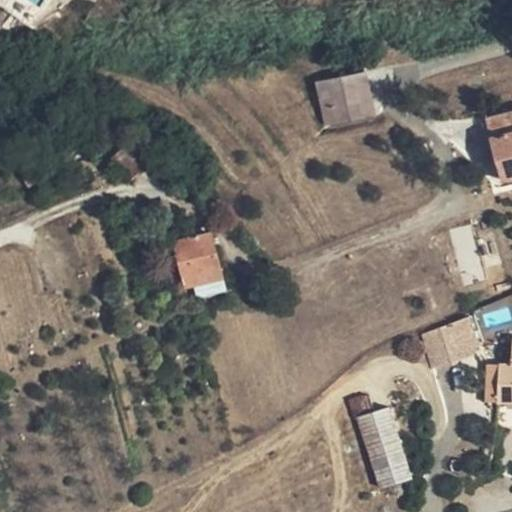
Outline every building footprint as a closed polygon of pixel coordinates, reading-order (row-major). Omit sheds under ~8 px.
[(367,73),(316,83),(326,127),(377,116),(367,73)] [(511,112),(489,118),(504,182),(511,179),(511,112)] [(111,159),(116,164),(141,148),(133,139),(111,159)] [(152,159),(141,148),(116,164),(130,179),(152,159)] [(475,226),(456,228),(457,244),(477,242),(475,226)] [(224,278),(219,259),(216,260),(209,231),(172,242),(186,289),(224,278)] [(511,305),(476,317),(475,312),(472,313),(437,326),(453,367),(469,362),(463,347),(494,337),(499,348),(511,343),(511,305)] [(434,374),(453,367),(437,326),(418,333),(434,374)] [(487,402),(499,402),(499,365),(488,365),(487,402)] [(511,365),(499,365),(499,402),(511,402),(511,365)] [(359,429),(383,419),(373,392),(348,401),(359,429)] [(410,414),(439,421),(442,408),(431,405),(430,401),(414,399),(410,414)] [(365,429),(386,484),(412,475),(393,421),(365,429)] [(511,438),(508,437),(499,458),(511,463),(511,438)] [(475,444),(460,439),(453,463),(467,468),(475,444)]
